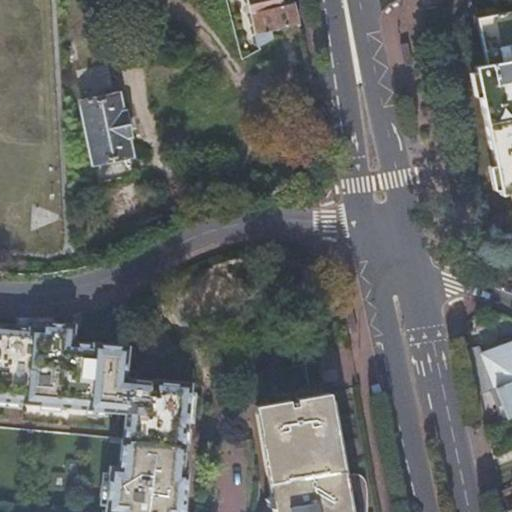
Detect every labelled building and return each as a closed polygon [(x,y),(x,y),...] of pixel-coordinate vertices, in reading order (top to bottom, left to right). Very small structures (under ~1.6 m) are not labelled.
[(244,0),(255,44),(271,37),(270,28),(298,23),(294,2),(282,4),(280,0),(244,0)] [(511,10),(475,19),(484,66),(472,68),(497,194),(510,191),(511,202),(511,10)] [(82,103),(93,162),(129,155),(125,135),(128,134),(125,114),(121,115),(117,96),(82,103)] [(129,155),(93,162),(95,173),(131,166),(129,155)] [(28,405),(121,414),(124,378),(126,354),(106,352),(107,346),(73,343),(74,332),(72,331),(73,326),(40,322),(40,329),(36,329),(28,405)] [(0,402),(28,405),(36,329),(3,326),(2,330),(0,331),(0,402)] [(478,343),(470,346),(480,392),(490,388),(511,379),(511,346),(506,349),(504,344),(482,352),(478,343)] [(254,405),(266,474),(306,466),(336,461),(317,364),(259,374),(264,404),(254,405)] [(118,468),(116,468),(112,511),(176,511),(177,506),(183,506),(186,475),(182,474),(186,432),(189,432),(193,386),(126,380),(126,378),(124,378),(121,414),(126,414),(123,441),(121,441),(118,468)] [(511,379),(490,388),(496,404),(501,403),(506,416),(511,413),(511,379)] [(501,403),(496,404),(501,418),(506,416),(501,403)] [(306,466),(314,511),(346,511),(336,461),(306,466)] [(314,511),(306,466),(266,474),(272,511),(314,511)] [(112,511),(116,468),(109,467),(105,511),(112,511)]
